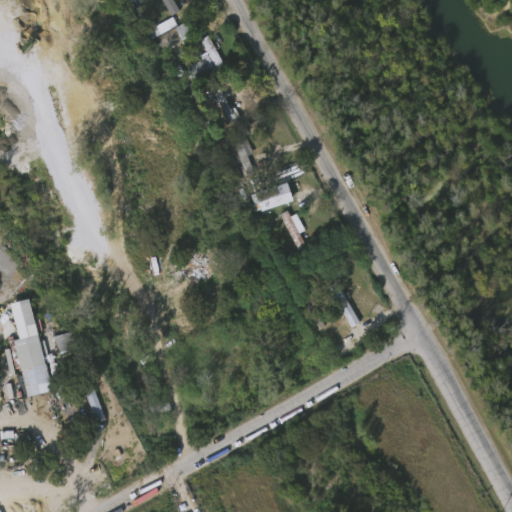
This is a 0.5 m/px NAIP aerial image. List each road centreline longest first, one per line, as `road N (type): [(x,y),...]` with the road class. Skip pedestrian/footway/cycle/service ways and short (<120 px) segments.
road 1 (tertiary): [(511,502),(238,0)]
road 2 (tertiary): [(99,511),(415,331)]
